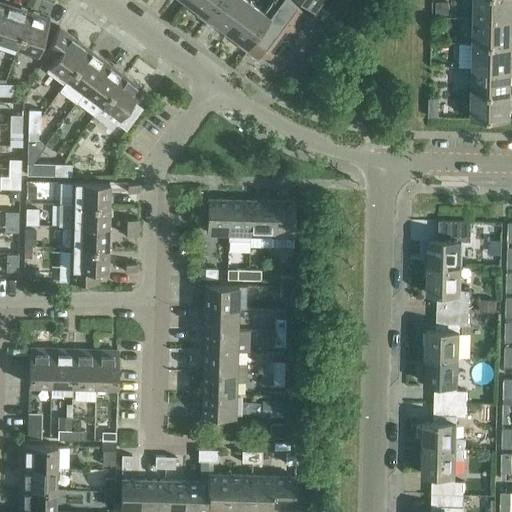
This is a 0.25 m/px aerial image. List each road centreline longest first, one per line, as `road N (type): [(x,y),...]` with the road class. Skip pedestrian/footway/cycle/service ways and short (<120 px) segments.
road 1 (residential): [(372,511),(377,188),(386,168)]
road 2 (residential): [(289,443),(163,441),(150,427),(149,305)]
road 3 (residential): [(213,90),(154,180),(149,305)]
road 4 (residential): [(386,168),(334,152),(213,90)]
road 5 (residential): [(149,305),(0,306)]
road 6 (residential): [(213,90),(98,0)]
road 7 (residential): [(386,168),(511,164)]
